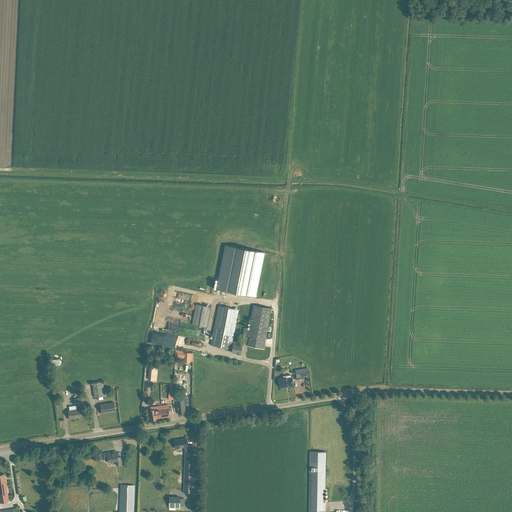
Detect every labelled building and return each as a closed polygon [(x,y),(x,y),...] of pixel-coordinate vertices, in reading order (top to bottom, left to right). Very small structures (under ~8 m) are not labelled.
[(226,244),(217,289),(255,297),(264,252),(226,244)] [(207,327),(210,307),(196,304),(192,324),(207,327)] [(241,355),(243,345),(238,345),(239,339),(233,338),(239,309),(219,305),(211,345),(232,349),(232,352),(237,353),(236,354),(241,355)] [(264,349),(271,308),(253,305),(249,328),(244,327),(243,335),(250,336),(248,346),(264,349)] [(190,353),(184,352),(176,350),(175,358),(184,359),(184,362),(190,362),(190,353)] [(156,380),(157,372),(158,368),(149,367),(148,379),(156,380)] [(297,378),(309,376),(307,368),(295,370),(297,378)] [(278,380),(279,383),(280,383),(281,387),(285,387),(289,387),(289,386),(293,386),(292,377),(291,377),(291,375),(283,376),(284,378),(279,379),(280,379),(278,380)] [(95,397),(105,396),(103,382),(93,383),(95,397)] [(177,397),(176,393),(174,393),(173,400),(177,399),(177,400),(177,405),(178,410),(178,414),(182,414),(186,413),(185,404),(188,404),(187,396),(186,396),(185,394),(182,394),(182,396),(177,397)] [(81,409),(80,404),(83,403),(82,397),(75,398),(76,404),(77,409),(69,410),(70,418),(77,417),(77,418),(85,416),(83,408),(81,409)] [(102,413),(116,411),(114,402),(100,405),(102,413)] [(160,418),(170,416),(168,404),(162,405),(162,409),(159,409),(160,418)] [(152,420),(156,419),(156,418),(160,418),(159,409),(162,409),(162,405),(157,406),(155,406),(150,407),(151,410),(150,410),(152,420)] [(313,425),(312,426),(312,427),(313,428),(313,432),(317,432),(317,433),(322,433),(322,432),(327,432),(327,431),(330,431),(330,437),(335,437),(336,427),(330,427),(330,428),(327,428),(327,423),(323,423),(323,424),(313,424),(313,425)] [(188,446),(187,438),(186,438),(186,439),(179,440),(179,439),(175,440),(176,445),(176,448),(184,447),(185,451),(184,493),(192,493),(193,451),(194,445),(188,446)] [(115,453),(114,451),(103,453),(103,454),(99,454),(99,458),(103,458),(104,460),(106,462),(116,460),(117,465),(122,464),(121,457),(118,457),(117,452),(115,453)] [(324,511),(326,452),(310,451),(308,511),(324,511)] [(6,481),(5,474),(0,474),(0,502),(9,501),(7,486),(6,481)] [(133,511),(135,485),(121,485),(119,511),(133,511)] [(185,507),(185,498),(169,498),(169,508),(179,508),(179,507),(185,507)]
